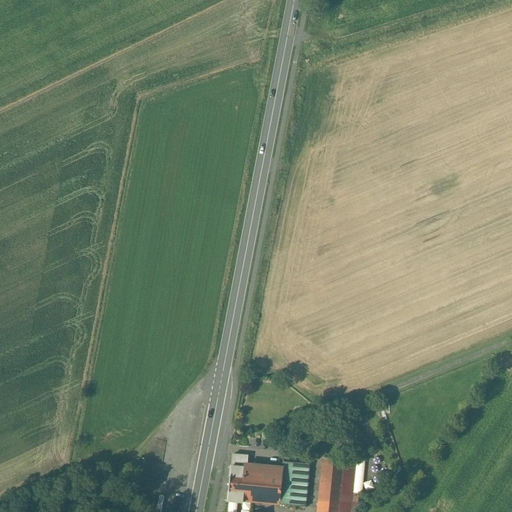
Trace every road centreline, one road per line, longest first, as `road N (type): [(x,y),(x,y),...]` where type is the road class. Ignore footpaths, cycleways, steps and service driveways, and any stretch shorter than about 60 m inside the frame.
road 1 (primary): [(294,0),(195,511)]
road 2 (unknown): [(220,384),(166,386),(152,423),(140,511)]
